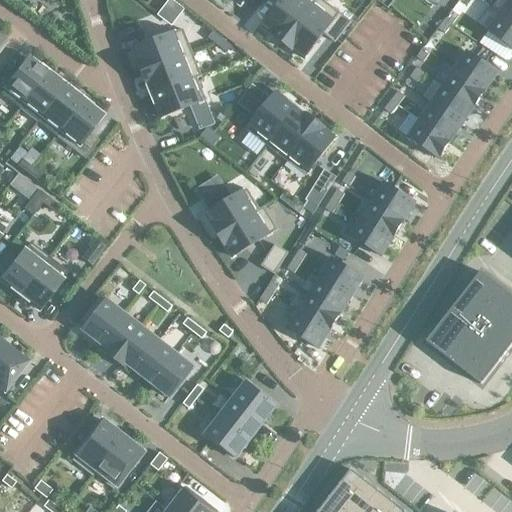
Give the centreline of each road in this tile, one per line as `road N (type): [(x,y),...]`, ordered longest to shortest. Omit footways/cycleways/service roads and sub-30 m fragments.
road 1 (residential): [(443,197),(192,0)]
road 2 (unclassified): [(347,417),(511,163)]
road 3 (residential): [(319,395),(235,298),(165,187)]
road 4 (residential): [(247,504),(43,345)]
road 5 (residential): [(319,395),(443,197)]
road 6 (residential): [(43,345),(165,187)]
road 7 (residential): [(511,430),(426,443),(347,417)]
road 8 (residential): [(0,8),(125,105)]
road 9 (residential): [(247,504),(319,395)]
